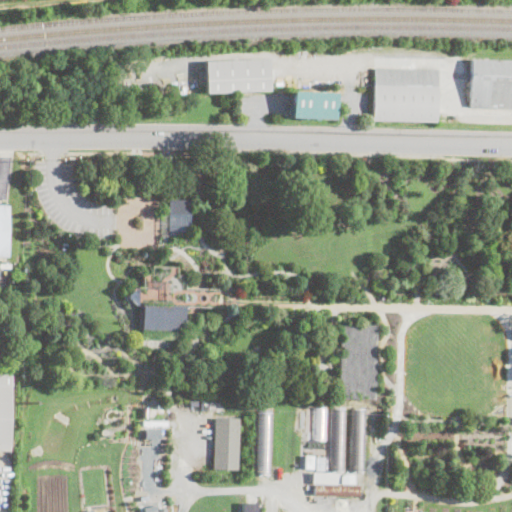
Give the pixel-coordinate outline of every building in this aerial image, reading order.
[(269,92),(206,95),(204,61),(268,58),(269,92)] [(511,60),(511,109),(469,108),(472,59),(511,60)] [(436,123),(372,121),(374,67),(438,69),(436,123)] [(334,119),(291,117),(291,114),(288,114),(288,105),(293,105),(293,90),(335,92),(334,119)] [(168,215),(168,200),(189,200),(190,215),(168,215)] [(0,205),(8,206),(6,258),(0,257),(0,205)] [(177,267),(177,275),(185,275),(185,289),(232,289),(231,307),(184,307),(184,320),(187,320),(186,327),(184,327),(184,330),(142,330),(142,306),(131,304),(123,296),(130,290),(130,288),(142,288),(143,274),(151,275),(152,266),(177,267)] [(368,324),(366,400),(337,399),(338,323),(368,324)] [(0,374),(10,375),(10,388),(16,388),(14,445),(8,445),(8,451),(0,450),(0,374)] [(198,405),(190,406),(189,399),(197,398),(198,405)] [(201,409),(201,400),(221,400),(221,409),(201,409)] [(327,408),(326,441),(312,440),(313,408),(327,408)] [(346,408),(345,471),(330,471),(332,408),(346,408)] [(367,409),(365,472),(350,472),(352,409),(367,409)] [(272,412),(270,476),(257,475),(258,412),(272,412)] [(240,419),(238,470),(213,470),(215,418),(240,419)] [(313,456),(313,469),(304,469),(305,455),(313,456)] [(323,457),(323,473),(353,473),(353,484),(339,483),(339,484),(312,484),(312,472),(314,472),(315,457),(323,457)] [(359,485),(359,496),(313,495),(314,484),(359,485)] [(257,511),(242,511),(242,502),(257,501),(257,511)]
